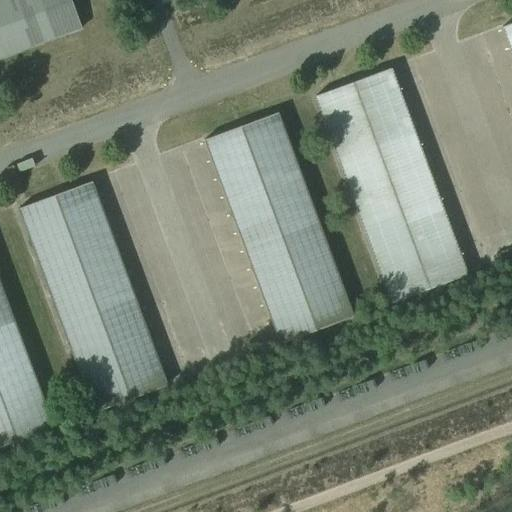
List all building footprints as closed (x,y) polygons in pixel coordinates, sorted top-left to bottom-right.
[(68,0),(0,0),(0,58),(80,29),(68,0)] [(511,23),(501,28),(511,56),(511,23)] [(389,69),(314,97),(391,304),(466,276),(389,69)] [(276,114),(203,141),(279,345),(352,318),(276,114)] [(90,183),(17,210),(92,412),(166,386),(90,183)] [(0,288),(0,446),(52,427),(0,288)]
